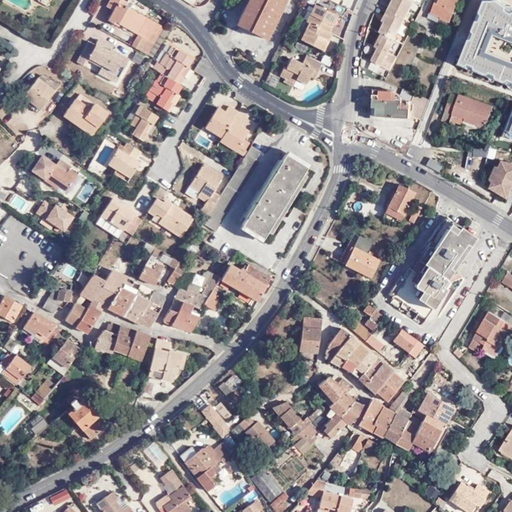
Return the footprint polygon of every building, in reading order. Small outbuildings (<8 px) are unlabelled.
[(130,46),(146,55),(153,44),(150,43),(160,27),(124,5),(127,1),(125,0),(108,0),(106,5),(113,9),(106,21),(117,27),(119,24),(137,35),(130,46)] [(281,0),(249,0),(237,26),(263,38),(281,0)] [(406,20),(415,2),(410,0),(394,0),(389,11),(406,20)] [(441,0),(440,3),(438,2),(433,13),(444,18),(443,19),(452,22),(460,0),(441,0)] [(308,22),(327,32),(336,15),(313,4),(305,21),(308,22)] [(396,40),(406,20),(389,11),(384,21),(386,23),(381,33),(383,34),(396,40)] [(1,14),(0,15),(0,23),(48,53),(52,45),(1,14)] [(298,35),(301,37),(308,22),(305,21),(298,35)] [(321,50),(330,33),(327,32),(308,22),(301,37),(300,39),(321,50)] [(511,30),(508,28),(505,35),(503,35),(493,58),(500,61),(511,65),(511,63),(511,30)] [(396,40),(383,34),(377,47),(380,49),(373,61),(392,70),(398,58),(389,53),(396,40)] [(97,66),(96,68),(114,76),(124,57),(106,48),(104,51),(100,49),(102,44),(93,39),(90,44),(83,41),(73,62),(80,65),(83,59),(97,66)] [(474,65),(477,57),(481,48),(465,41),(454,68),(475,76),(479,67),(478,66),(474,65)] [(161,72),(179,83),(183,75),(181,74),(186,65),(189,67),(193,58),(172,45),(167,53),(171,55),(165,65),(160,62),(158,60),(153,67),(161,72)] [(171,55),(167,53),(166,53),(160,62),(165,65),(171,55)] [(322,63),(307,55),(302,64),(291,59),(286,67),(284,66),(279,75),(285,78),(295,83),(297,79),(306,84),(310,76),(314,78),(322,63)] [(511,65),(500,61),(498,67),(509,71),(511,65)] [(114,76),(96,68),(94,72),(112,82),(114,76)] [(177,93),(182,85),(179,83),(161,72),(146,97),(167,110),(172,102),(170,101),(175,92),(177,93)] [(269,73),(264,83),(271,88),(276,77),(269,73)] [(61,85),(42,75),(24,95),(40,108),(61,85)] [(293,86),(295,83),(285,78),(284,82),(293,86)] [(304,88),(306,84),(297,79),(295,83),(304,88)] [(380,92),(379,94),(406,119),(424,120),(431,101),(409,90),(406,89),(403,96),(397,93),(380,92)] [(105,100),(108,95),(96,90),(94,95),(105,100)] [(81,92),(76,97),(91,108),(95,102),(81,92)] [(180,95),(177,93),(175,92),(170,101),(172,102),(167,110),(168,110),(170,111),(180,95)] [(379,94),(377,92),(376,92),(375,109),(379,109),(379,117),(406,119),(379,94)] [(91,108),(76,97),(63,115),(91,136),(109,112),(95,102),(91,108)] [(454,117),(453,118),(466,122),(465,124),(487,131),(494,110),(460,99),(459,101),(451,98),(445,114),(454,117)] [(136,102),(132,109),(136,112),(130,123),(126,129),(142,140),(146,132),(144,131),(149,122),(152,123),(157,115),(136,102)] [(235,115),(237,111),(228,106),(224,111),(217,107),(204,127),(220,138),(235,115)] [(136,112),(132,109),(131,109),(124,120),(130,123),(136,112)] [(244,121),(235,115),(220,138),(218,141),(235,152),(247,131),(241,127),(244,121)] [(466,122),(453,118),(451,124),(464,128),(465,124),(466,122)] [(146,132),(152,123),(149,122),(144,131),(146,132)] [(0,139),(8,148),(17,139),(2,124),(0,126),(0,139)] [(137,157),(141,150),(127,141),(125,146),(120,143),(108,163),(116,167),(130,176),(140,160),(137,157)] [(261,151),(252,145),(247,153),(256,159),(261,151)] [(256,159),(247,153),(236,170),(217,200),(208,214),(202,222),(216,230),(260,161),(256,159)] [(55,165),(42,156),(31,171),(52,185),(54,183),(64,190),(76,174),(68,168),(70,166),(59,158),(55,165)] [(262,238),(267,231),(300,175),(304,169),(283,156),(279,162),(277,161),(243,215),(245,217),(241,223),(262,238)] [(199,208),(208,214),(217,200),(209,195),(221,175),(201,162),(184,191),(195,198),(197,194),(205,200),(199,208)] [(511,192),(511,164),(504,163),(501,169),(498,176),(495,183),(492,189),(510,197),(511,192)] [(127,180),(130,176),(116,167),(114,171),(127,180)] [(300,175),(267,231),(270,232),(304,177),(300,175)] [(412,192),(395,183),(379,216),(397,223),(412,192)] [(15,208),(28,208),(28,197),(15,197),(15,208)] [(110,197),(99,215),(108,221),(122,229),(133,212),(110,197)] [(160,203),(153,199),(145,210),(151,214),(153,212),(159,216),(156,221),(179,237),(191,218),(173,206),(172,207),(161,200),(160,203)] [(74,217),(55,204),(53,206),(44,200),(36,212),(64,231),(74,217)] [(421,207),(416,204),(408,220),(412,222),(421,207)] [(108,221),(99,215),(96,220),(105,226),(108,221)] [(443,215),(435,229),(440,232),(449,219),(443,215)] [(442,284),(451,269),(448,266),(455,255),(459,257),(461,252),(458,250),(464,241),(467,243),(472,234),(449,219),(440,232),(435,229),(416,258),(412,257),(395,283),(394,282),(387,293),(425,318),(444,287),(442,284)] [(351,245),(343,262),(368,276),(377,259),(369,255),(371,252),(366,249),(370,241),(352,231),(346,243),(351,245)] [(150,255),(154,247),(144,241),(139,252),(150,255)] [(458,250),(461,252),(467,243),(464,241),(458,250)] [(337,259),(343,262),(351,245),(346,243),(337,259)] [(138,277),(156,285),(161,273),(160,273),(162,267),(152,261),(158,249),(154,247),(150,255),(138,277)] [(448,266),(451,269),(459,257),(455,255),(448,266)] [(175,267),(175,266),(179,260),(175,258),(173,262),(171,261),(169,264),(175,267)] [(258,300),(263,292),(272,277),(245,262),(239,271),(230,266),(222,279),(258,300)] [(166,281),(173,284),(176,278),(178,279),(183,270),(175,266),(175,267),(166,281)] [(104,279),(100,286),(106,289),(98,303),(103,305),(105,307),(119,286),(120,287),(126,277),(111,269),(104,279)] [(104,279),(92,272),(78,293),(91,299),(92,299),(100,286),(104,279)] [(173,302),(169,308),(176,311),(177,308),(181,301),(193,306),(201,310),(204,305),(216,285),(220,278),(211,273),(203,287),(204,287),(200,295),(188,289),(186,291),(179,289),(173,299),(173,302)] [(511,278),(505,275),(499,285),(511,291),(511,278)] [(134,280),(126,277),(120,287),(127,290),(128,288),(131,286),(134,280)] [(150,288),(139,283),(136,289),(147,294),(150,288)] [(216,285),(204,305),(214,310),(221,298),(215,294),(219,287),(216,285)] [(106,289),(100,286),(92,299),(91,299),(88,304),(100,310),(103,305),(98,303),(106,289)] [(119,286),(105,307),(122,315),(134,294),(127,290),(120,287),(119,286)] [(57,289),(54,289),(48,297),(60,304),(62,301),(57,300),(57,289)] [(71,290),(70,290),(57,289),(57,300),(62,301),(68,301),(69,301),(71,290)] [(136,289),(134,294),(144,298),(146,296),(148,297),(149,295),(147,294),(136,289)] [(147,299),(160,306),(164,300),(164,295),(153,289),(149,295),(148,297),(147,299)] [(134,294),(122,315),(132,320),(137,311),(139,313),(147,299),(148,297),(146,296),(144,298),(134,294)] [(0,316),(10,322),(19,305),(3,296),(1,299),(0,297),(0,316)] [(42,307),(53,314),(58,307),(60,304),(48,297),(42,307)] [(137,311),(132,320),(147,327),(160,306),(147,299),(139,313),(137,311)] [(181,301),(177,308),(189,313),(193,306),(181,301)] [(75,326),(85,309),(74,302),(64,320),(75,326)] [(369,304),(366,302),(362,308),(370,315),(365,322),(373,329),(385,315),(369,304)] [(100,310),(88,304),(85,309),(75,326),(75,327),(87,333),(89,330),(100,310)] [(169,308),(163,317),(163,321),(189,331),(197,317),(189,313),(177,308),(176,311),(169,308)] [(60,327),(32,311),(22,328),(31,334),(34,329),(46,336),(42,341),(42,342),(46,344),(50,340),(56,332),(60,327)] [(486,345),(484,349),(495,355),(500,347),(498,346),(510,324),(489,312),(474,339),(486,345)] [(316,351),(320,317),(301,315),(298,349),(316,351)] [(352,318),(347,325),(365,340),(369,334),(370,333),(352,318)] [(105,330),(116,334),(119,326),(107,322),(105,330)] [(140,358),(148,334),(119,324),(119,326),(116,334),(111,348),(140,358)] [(392,339),(407,351),(416,339),(400,327),(392,339)] [(328,358),(347,333),(339,328),(328,340),(323,352),(328,358)] [(34,329),(31,334),(42,341),(46,336),(34,329)] [(50,340),(59,347),(66,339),(62,336),(56,332),(50,340)] [(350,335),(347,333),(328,358),(339,365),(357,342),(350,335)] [(365,340),(376,349),(380,344),(369,334),(365,340)] [(51,356),(67,367),(73,355),(77,348),(66,339),(59,347),(51,356)] [(170,344),(156,339),(147,371),(146,373),(149,374),(151,369),(160,372),(159,377),(167,380),(168,377),(170,378),(172,374),(174,374),(175,372),(179,373),(185,355),(173,351),(172,353),(168,352),(170,344)] [(413,356),(422,343),(416,339),(407,351),(413,356)] [(481,354),(484,349),(486,345),(474,339),(469,348),(481,354)] [(362,348),(357,342),(339,365),(349,371),(365,350),(362,348)] [(457,347),(453,351),(459,357),(463,353),(457,347)] [(374,356),(365,350),(349,371),(356,377),(374,356)] [(30,366),(15,354),(13,357),(8,353),(0,362),(5,367),(1,371),(16,384),(30,366)] [(63,373),(67,367),(51,356),(47,361),(63,373)] [(380,362),(374,356),(356,377),(364,383),(380,362)] [(382,363),(380,362),(364,383),(374,392),(375,391),(391,372),(382,363)] [(310,374),(313,368),(305,363),(299,371),(306,377),(310,374)] [(138,375),(145,377),(146,373),(147,371),(140,368),(138,375)] [(402,382),(391,372),(375,391),(386,401),(402,382)] [(334,383),(338,380),(333,374),(329,377),(334,383)] [(35,375),(29,383),(31,385),(38,376),(35,375)] [(344,390),(345,391),(350,386),(340,378),(338,380),(334,383),(329,377),(326,375),(321,379),(319,376),(314,380),(318,385),(330,399),(332,401),(344,390)] [(35,391),(43,399),(55,383),(46,377),(35,391)] [(227,379),(221,384),(230,394),(235,390),(227,379)] [(230,394),(221,384),(220,382),(215,387),(225,398),(230,394)] [(325,402),(330,399),(318,385),(314,389),(325,402)] [(413,391),(407,385),(388,407),(394,411),(393,412),(383,436),(394,443),(406,419),(396,413),(400,407),(407,397),(410,398),(413,391)] [(433,418),(443,401),(428,393),(429,391),(424,387),(415,401),(412,407),(433,418)] [(339,415),(352,401),(345,391),(344,390),(332,401),(328,405),(336,412),(325,425),(335,433),(344,423),(338,417),(339,415)] [(30,397),(39,404),(43,399),(35,391),(30,397)] [(80,403),(76,398),(71,403),(74,407),(68,413),(90,439),(105,426),(83,400),(80,403)] [(357,423),(372,432),(382,406),(371,399),(366,406),(357,423)] [(295,434),(309,422),(305,417),(300,420),(284,401),(271,405),(295,434)] [(349,424),(352,420),(360,405),(352,401),(339,415),(349,424)] [(453,407),(443,401),(433,418),(412,407),(411,410),(422,416),(418,425),(410,441),(432,452),(447,426),(443,424),(453,407)] [(198,407),(200,410),(207,405),(204,402),(198,407)] [(223,417),(227,414),(217,402),(213,406),(223,417)] [(207,405),(200,410),(213,426),(212,427),(220,438),(226,433),(224,430),(227,428),(208,404),(207,405)] [(355,422),(357,423),(366,406),(363,406),(360,405),(352,420),(355,422)] [(372,432),(382,438),(383,436),(393,412),(387,409),(382,406),(372,432)] [(410,412),(400,407),(396,413),(406,419),(409,414),(410,412)] [(310,415),(313,418),(320,412),(317,408),(310,415)] [(394,443),(407,448),(410,441),(418,425),(415,424),(416,419),(409,414),(406,419),(394,443)] [(246,415),(238,423),(242,428),(243,429),(243,431),(260,451),(272,440),(256,420),(253,422),(246,415)] [(49,427),(43,419),(31,429),(36,436),(49,427)] [(305,434),(310,439),(315,435),(314,434),(318,429),(310,421),(309,422),(295,434),(291,438),(297,444),(300,441),(299,439),(305,434)] [(238,423),(230,431),(234,435),(242,428),(238,423)] [(331,437),(335,433),(325,425),(322,429),(331,437)] [(511,429),(499,450),(511,457),(511,429)] [(229,434),(223,439),(230,447),(236,442),(229,434)] [(367,440),(359,435),(352,448),(359,452),(363,446),(367,440)] [(231,454),(221,440),(210,448),(207,443),(201,448),(200,447),(193,452),(182,460),(205,489),(214,483),(211,478),(209,475),(211,473),(213,473),(208,466),(219,458),(221,462),(231,454)] [(377,446),(367,440),(363,446),(369,450),(371,445),(375,448),(377,446)] [(158,470),(169,460),(156,444),(144,453),(158,470)] [(182,460),(193,452),(189,446),(178,454),(182,460)] [(363,446),(359,452),(361,453),(365,456),(369,450),(363,446)] [(191,511),(192,511),(186,503),(193,498),(174,470),(161,480),(166,487),(170,484),(177,494),(172,497),(175,502),(161,511),(191,511)] [(269,500),(281,490),(267,473),(264,476),(259,470),(250,477),(269,500)] [(311,485),(304,492),(320,497),(318,505),(336,510),(335,511),(344,511),(349,499),(323,491),(326,481),(316,479),(311,485)] [(467,511),(473,511),(487,492),(477,485),(472,491),(467,487),(467,485),(462,481),(449,499),(467,511)] [(430,485),(425,493),(433,499),(439,491),(430,485)] [(368,493),(369,490),(367,489),(352,487),(350,495),(360,496),(360,492),(368,493)] [(55,507),(72,499),(68,492),(51,500),(55,507)] [(286,497),(282,492),(268,504),(272,508),(286,497)] [(118,500),(113,493),(98,504),(103,511),(133,511),(130,507),(124,511),(117,501),(118,500)] [(438,496),(434,502),(442,508),(446,503),(438,496)] [(511,499),(510,498),(503,508),(505,510),(511,499)] [(251,502),(257,509),(260,507),(254,499),(251,502)] [(348,511),(352,500),(349,499),(344,511),(348,511)] [(511,511),(511,499),(505,510),(503,508),(500,511),(511,511)] [(281,501),(272,508),(275,511),(277,511),(285,506),(281,501)] [(255,511),(257,509),(251,502),(239,510),(240,511),(255,511)]
